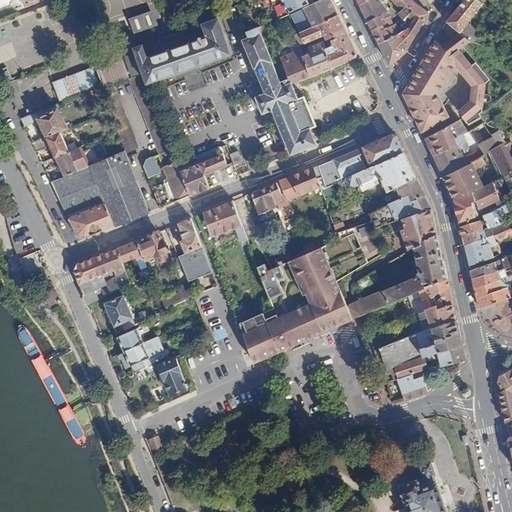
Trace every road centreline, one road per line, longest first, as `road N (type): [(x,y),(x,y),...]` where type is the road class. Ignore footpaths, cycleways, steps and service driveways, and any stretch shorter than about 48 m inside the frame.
road 1 (residential): [(60,262),(401,117)]
road 2 (residential): [(161,511),(60,262)]
road 3 (primary): [(401,117),(439,195),(474,336)]
road 4 (primary): [(477,356),(510,509)]
road 5 (residential): [(0,157),(60,262)]
